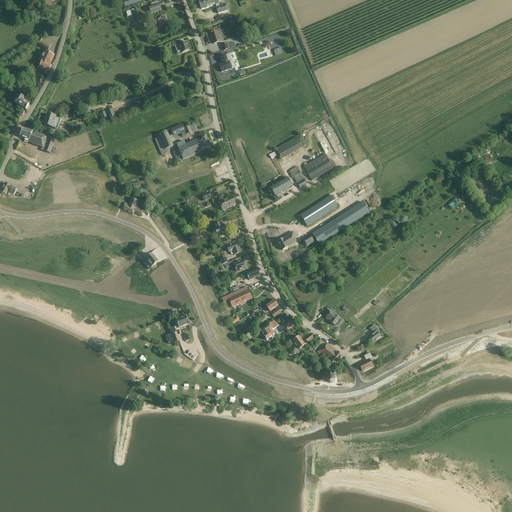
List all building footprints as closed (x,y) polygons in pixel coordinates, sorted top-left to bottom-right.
[(228,11),(227,10),(225,4),(223,5),(219,6),(219,4),(217,0),(202,0),(199,1),(201,9),(215,5),(216,7),(216,8),(218,14),(225,12),(228,11)] [(151,13),(161,10),(159,4),(149,8),(151,13)] [(159,30),(169,27),(165,16),(160,17),(161,19),(156,21),(159,30)] [(211,38),(212,41),(214,41),(215,44),(222,41),(221,38),(220,38),(217,31),(210,34),(209,35),(210,38),(211,38)] [(40,45),(48,51),(51,46),(43,40),(40,45)] [(179,41),(172,43),(168,44),(169,48),(179,44),(182,53),(189,51),(186,42),(180,44),(179,41)] [(272,44),(267,41),(263,45),(268,49),(272,44)] [(222,45),(224,51),(232,49),(230,43),(222,45)] [(43,62),(41,67),(49,71),(51,65),(50,64),(54,55),(44,51),(40,61),(43,62)] [(222,72),(231,69),(229,62),(228,62),(226,54),(219,56),(222,64),(219,65),(222,72)] [(15,103),(26,110),(29,104),(23,100),(24,98),(19,95),(15,103)] [(59,118),(56,117),(47,114),(43,125),(56,129),(59,118)] [(182,137),(196,131),(194,125),(187,127),(187,125),(183,126),(182,124),(171,129),(174,137),(181,134),(182,137)] [(328,139),(336,135),(332,124),(324,128),(328,139)] [(20,137),(29,140),(32,131),(24,128),(20,137)] [(155,139),(162,156),(167,154),(165,150),(174,147),(167,130),(161,132),(159,134),(160,137),(155,139)] [(50,139),(47,138),(48,138),(32,131),(29,140),(28,142),(42,148),(41,150),(47,152),(45,156),(49,157),(54,142),(49,140),(50,139)] [(200,139),(192,142),(186,145),(185,141),(177,144),(179,150),(173,152),(176,160),(182,158),(183,160),(197,154),(206,150),(205,149),(207,148),(209,151),(212,150),(211,147),(207,137),(201,140),(200,139)] [(279,147),(276,149),(282,160),(286,158),(279,147)] [(325,154),(307,164),(306,163),(303,165),(312,181),(333,169),(325,154)] [(300,189),(307,185),(297,167),(289,171),(293,179),(294,178),(300,189)] [(288,177),(270,187),(276,197),(289,189),(289,188),(292,186),(288,177)] [(6,195),(7,192),(14,195),(17,189),(6,183),(1,192),(6,195)] [(210,192),(202,195),(204,202),(212,199),(210,192)] [(232,196),(219,202),(223,211),(236,205),(232,196)] [(309,211),(300,216),(302,218),(302,219),(307,226),(313,222),(338,207),(331,196),(309,211)] [(130,199),(128,202),(128,204),(126,203),(123,210),(133,215),(134,213),(138,214),(140,210),(137,209),(138,207),(139,203),(140,202),(131,197),(130,199)] [(448,204),(451,207),(458,201),(455,197),(448,204)] [(312,234),(312,235),(316,241),(319,245),(353,223),(346,213),(317,232),(314,233),(313,234),(312,234)] [(222,222),(214,225),(217,234),(226,231),(222,222)] [(290,235),(278,242),(283,251),(287,248),(288,248),(286,245),(294,241),(291,237),(295,235),(293,232),(290,234),(290,235)] [(310,236),(303,240),(306,246),(314,242),(310,236)] [(220,248),(232,244),(230,240),(219,244),(220,248)] [(239,248),(238,248),(236,244),(227,247),(229,252),(230,252),(232,255),(234,254),(234,255),(241,253),(239,248)] [(158,262),(151,253),(142,261),(149,270),(158,262)] [(219,259),(221,265),(228,263),(226,257),(219,259)] [(228,263),(221,265),(222,266),(224,265),(226,269),(234,266),(236,272),(247,267),(244,260),(234,264),(233,261),(228,263)] [(258,270),(247,274),(249,280),(260,276),(258,270)] [(247,288),(222,299),(224,303),(229,300),(233,307),(252,298),(247,288)] [(274,300),(266,305),(263,307),(265,310),(268,308),(270,312),(278,306),(274,300)] [(271,314),(274,318),(281,313),(278,309),(271,314)] [(331,311),(326,318),(331,322),(330,322),(335,326),(335,325),(336,326),(337,326),(338,326),(342,321),(335,315),(336,315),(331,311)] [(175,330),(189,325),(186,317),(172,322),(175,328),(175,330)] [(275,335),(272,331),(279,326),(277,323),(275,321),(261,331),(264,336),(264,337),(263,339),(265,340),(267,341),(271,338),(272,340),(276,337),(274,335),(275,335)] [(287,331),(292,327),(288,322),(283,325),(287,331)] [(254,332),(250,326),(245,330),(249,336),(254,332)] [(180,341),(175,330),(175,328),(170,329),(172,335),(166,337),(169,344),(173,342),(174,343),(180,341)] [(372,331),(374,334),(369,338),(374,343),(381,337),(377,332),(379,331),(376,328),(373,330),(372,331)] [(305,339),(308,343),(314,338),(311,334),(305,339)] [(299,336),(292,341),(299,350),(305,345),(299,336)] [(327,344),(323,349),(321,347),(317,352),(320,355),(321,353),(331,360),(329,362),(335,366),(342,356),(327,344)] [(361,372),(363,372),(373,367),(369,360),(373,358),(370,354),(365,357),(367,361),(359,365),(361,369),(361,370),(361,372)] [(324,377),(328,379),(327,380),(328,381),(329,383),(333,382),(334,380),(334,379),(334,378),(336,377),(332,371),(329,373),(328,372),(325,374),(324,377)]
